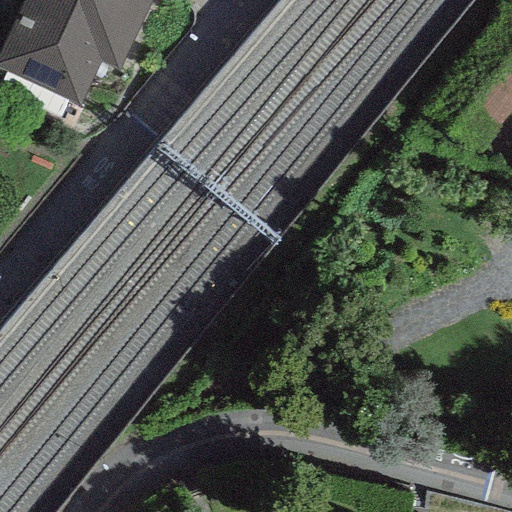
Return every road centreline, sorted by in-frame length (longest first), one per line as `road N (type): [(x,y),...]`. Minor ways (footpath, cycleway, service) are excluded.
road 1 (residential): [(511,483),(315,438),(246,436),(157,454),(109,489),(93,511)]
road 2 (residential): [(243,0),(0,283)]
